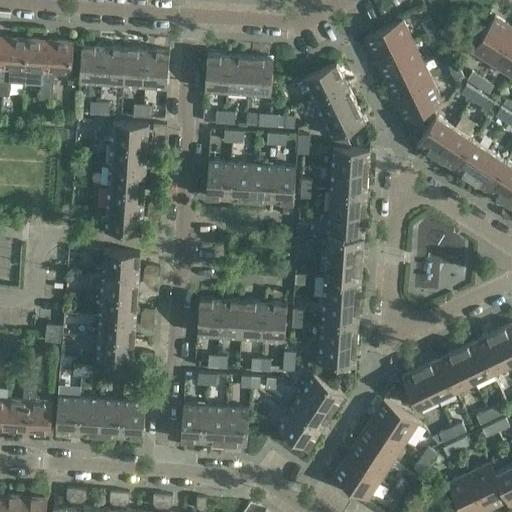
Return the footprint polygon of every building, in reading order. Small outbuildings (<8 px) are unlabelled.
[(472,50),(492,63),(511,31),(511,25),(495,15),(472,50)] [(430,17),(429,17),(422,21),(427,32),(436,28),(430,17)] [(375,58),(413,39),(402,18),(365,37),(375,58)] [(441,40),(436,28),(427,32),(433,44),(441,40)] [(511,31),(492,63),(511,76),(511,75),(511,31)] [(3,79),(6,36),(0,35),(0,86),(9,87),(9,79),(3,79)] [(26,68),(28,38),(6,36),(3,79),(9,79),(10,67),(26,68)] [(47,82),(50,39),(28,38),(26,68),(42,69),(40,89),(53,90),(53,82),(47,82)] [(73,41),(50,39),(47,82),(53,82),(54,70),(71,71),(73,41)] [(385,78),(423,60),(413,39),(375,58),(385,78)] [(102,81),(104,45),(82,43),(80,80),(102,81)] [(123,83),(126,46),(104,45),(102,81),(123,83)] [(145,84),(147,48),(126,46),(123,83),(145,84)] [(170,49),(147,48),(145,84),(167,86),(170,49)] [(227,90),(229,54),(208,52),(205,89),(227,90)] [(452,52),(448,54),(445,56),(450,68),(458,64),(452,52)] [(249,92),(251,55),(229,54),(227,90),(249,92)] [(273,57),(251,55),(249,92),(271,93),(273,57)] [(433,80),(423,60),(385,78),(395,99),(433,80)] [(337,61),(304,77),(313,97),(346,81),(337,61)] [(464,75),(458,64),(450,68),(456,79),(464,75)] [(477,85),(482,77),(472,70),(467,78),(477,85)] [(477,85),(488,92),(493,84),(482,77),(477,85)] [(443,102),(433,80),(395,99),(405,120),(443,102)] [(356,100),(346,81),(313,97),(323,116),(356,100)] [(477,90),(466,84),(461,91),(472,98),(477,90)] [(0,94),(8,95),(9,87),(0,86),(0,94)] [(52,98),(53,90),(40,89),(40,97),(52,98)] [(482,105),(487,97),(477,90),(472,98),(482,105)] [(511,107),(511,96),(508,94),(503,102),(511,107)] [(366,121),(356,100),(323,116),(333,137),(366,121)] [(99,113),(100,101),(90,101),(90,112),(99,113)] [(110,102),(100,101),(99,113),(109,113),(110,102)] [(143,116),(143,104),(134,103),(133,115),(143,116)] [(153,105),(145,104),(143,104),(143,116),(152,116),(153,105)] [(506,120),(511,113),(501,106),(496,114),(506,120)] [(216,110),(215,121),(225,122),(226,110),(216,110)] [(235,111),(226,110),(225,122),(235,123),(235,111)] [(259,113),(259,124),(268,125),(269,113),(259,113)] [(279,114),(269,113),(268,125),(278,125),(279,114)] [(286,114),(285,126),(295,126),(295,115),(286,114)] [(435,155),(454,125),(436,114),(417,143),(435,155)] [(148,144),(149,122),(112,120),(111,142),(148,144)] [(167,123),(154,123),(153,128),(157,133),(166,133),(167,123)] [(452,166),(471,137),(454,125),(435,155),(452,166)] [(233,140),(234,129),(224,128),(223,140),(233,140)] [(234,129),(233,140),(243,141),(244,129),(234,129)] [(277,143),(277,131),(268,131),(267,142),(277,143)] [(277,143),(286,144),(287,132),(277,131),(277,143)] [(310,134),(298,133),(298,142),(309,143),(310,134)] [(470,177),(489,148),(471,137),(452,166),(470,177)] [(146,166),(148,144),(111,142),(110,163),(146,166)] [(309,153),(309,143),(298,142),(297,152),(309,153)] [(333,145),(332,167),(368,169),(370,148),(333,145)] [(487,188),(506,159),(489,148),(470,177),(487,188)] [(164,167),(165,157),(155,157),(151,160),(151,166),(164,167)] [(228,197),(231,161),(209,159),(206,196),(228,197)] [(504,200),(511,188),(511,163),(506,159),(487,188),(504,200)] [(250,199),(252,162),(231,161),(228,197),(250,199)] [(272,200),(274,163),(252,162),(250,199),(272,200)] [(145,187),(146,166),(110,163),(108,185),(145,187)] [(296,165),(274,163),(272,200),(294,201),(296,165)] [(163,177),(164,167),(151,166),(150,172),(154,176),(163,177)] [(367,191),(368,169),(332,167),(330,189),(367,191)] [(313,178),(302,177),(301,187),(313,188),(313,178)] [(143,209),(145,187),(108,185),(107,207),(143,209)] [(312,197),(313,188),(301,187),(300,196),(312,197)] [(366,212),(367,191),(330,189),(329,210),(366,212)] [(161,210),(162,201),(153,200),(148,204),(148,209),(161,210)] [(142,231),(143,209),(107,207),(105,229),(142,231)] [(161,220),(161,210),(148,209),(148,215),(151,219),(161,220)] [(364,234),(366,212),(329,210),(328,231),(364,234)] [(310,221),(299,220),(298,230),(310,231),(310,221)] [(363,258),(364,234),(328,231),(326,257),(325,275),(361,278),(363,258)] [(141,251),(104,249),(103,271),(139,274),(141,251)] [(157,275),(158,265),(148,264),(144,268),(144,274),(157,275)] [(138,295),(139,274),(103,271),(101,293),(138,295)] [(307,273),(295,272),(294,282),(306,283),(307,273)] [(156,284),(157,275),(144,274),(144,279),(147,284),(156,284)] [(360,299),(361,278),(325,275),(323,297),(360,299)] [(136,317),(138,295),(101,293),(100,314),(136,317)] [(219,334),(222,298),(200,296),(197,333),(219,334)] [(359,320),(360,299),(323,297),(322,318),(359,320)] [(241,335),(244,299),(222,298),(219,334),(241,335)] [(263,337),(265,300),(244,299),(241,335),(263,337)] [(287,302),(265,300),(263,337),(285,338),(287,302)] [(154,318),(155,308),(145,307),(141,311),(141,317),(154,318)] [(304,307),(293,307),(292,316),(304,317),(304,307)] [(135,338),(136,317),(100,314),(98,336),(135,338)] [(303,326),(304,317),(292,316),(292,326),(303,326)] [(154,327),(154,318),(141,317),(141,323),(144,327),(154,327)] [(357,342),(359,320),(322,318),(321,340),(357,342)] [(47,322),(45,339),(60,341),(62,324),(47,322)] [(511,322),(496,330),(511,361),(511,360),(511,322)] [(511,361),(496,330),(477,339),(492,370),(511,361)] [(133,360),(135,338),(98,336),(97,358),(133,360)] [(492,370),(477,339),(459,348),(474,379),(492,370)] [(356,364),(357,342),(321,340),(319,362),(356,364)] [(33,345),(32,358),(47,359),(47,345),(33,345)] [(474,379),(459,348),(440,357),(455,388),(474,379)] [(296,350),(284,350),(283,359),(295,360),(296,350)] [(138,355),(138,361),(151,361),(152,352),(142,351),(138,355)] [(218,366),(218,355),(209,354),(208,366),(218,366)] [(228,355),(218,355),(218,366),(227,367),(228,355)] [(252,357),(251,368),(261,369),(261,357),(252,357)] [(271,358),(261,357),(261,369),(270,370),(271,358)] [(455,388),(440,357),(421,366),(436,397),(455,388)] [(294,370),(295,360),(283,359),(283,369),(294,370)] [(83,363),(76,362),(73,362),(73,374),(82,375),(83,363)] [(93,363),(83,363),(82,375),(92,375),(93,363)] [(116,377),(125,377),(126,366),(116,365),(116,377)] [(136,366),(126,366),(125,377),(135,378),(136,366)] [(436,397),(421,366),(402,375),(417,406),(436,397)] [(207,383),(208,372),(198,371),(197,383),(207,383)] [(207,383),(216,384),(217,372),(208,372),(207,383)] [(314,372),(302,390),(332,410),(344,392),(314,372)] [(250,386),(251,374),(241,374),(240,386),(250,386)] [(250,386),(251,386),(260,387),(260,375),(251,374),(250,386)] [(275,388),(276,376),(266,376),(266,387),(275,388)] [(36,400),(37,380),(25,379),(24,386),(30,387),(27,429),(50,431),(52,401),(36,400)] [(27,429),(30,387),(24,386),(23,399),(7,398),(5,428),(27,429)] [(320,429),(332,410),(302,390),(290,408),(320,429)] [(78,432),(80,395),(58,394),(56,430),(78,432)] [(99,433),(102,397),(80,395),(78,432),(99,433)] [(121,435),(123,398),(102,397),(99,433),(121,435)] [(143,436),(146,400),(123,398),(121,435),(143,436)] [(384,398),(371,418),(406,441),(419,421),(384,398)] [(203,440),(206,404),(183,402),(181,439),(203,440)] [(492,417),(503,412),(499,403),(488,409),(492,417)] [(225,442),(227,405),(206,404),(203,440),(225,442)] [(247,443),(249,406),(227,405),(225,442),(247,443)] [(308,447),(320,429),(290,408),(278,427),(308,447)] [(492,417),(488,409),(476,414),(480,422),(492,417)] [(509,424),(505,416),(494,421),(498,429),(509,424)] [(406,441),(371,418),(358,437),(393,460),(406,441)] [(462,421),(450,427),(454,435),(466,429),(462,421)] [(494,421),(482,427),(486,435),(498,429),(494,421)] [(439,432),(443,440),(454,435),(450,427),(439,432)] [(470,443),(466,435),(454,440),(458,448),(470,443)] [(393,460),(358,437),(346,456),(381,479),(393,460)] [(454,440),(443,446),(447,454),(458,448),(454,440)] [(428,445),(423,453),(421,456),(429,461),(436,450),(428,445)] [(381,479),(346,456),(333,476),(368,499),(381,479)] [(422,471),(429,461),(421,456),(414,466),(422,471)] [(487,509),(507,499),(494,472),(496,471),(491,461),(469,471),(487,509)] [(509,503),(511,502),(511,463),(496,471),(494,472),(507,499),(509,503)] [(462,511),(481,511),(487,509),(469,471),(448,481),(462,511)] [(402,493),(409,482),(401,477),(394,488),(402,493)] [(76,501),(77,487),(67,487),(67,496),(70,500),(76,501)] [(86,498),(87,488),(77,487),(76,501),(82,501),(86,498)] [(394,488),(387,498),(395,503),(402,493),(394,488)] [(119,504),(120,490),(111,490),(110,499),(113,503),(119,504)] [(129,500),(130,491),(120,490),(119,504),(125,504),(129,500)] [(162,506),(163,493),(154,493),(153,502),(157,506),(162,506)] [(172,503),(173,494),(163,493),(162,506),(168,507),(172,503)] [(23,511),(24,495),(2,494),(0,511),(23,511)] [(45,511),(46,497),(24,495),(23,511),(45,511)] [(206,509),(207,496),(197,495),(196,505),(200,509),(206,509)]
